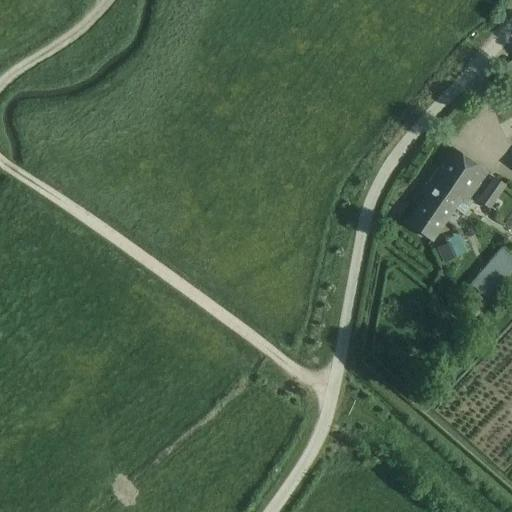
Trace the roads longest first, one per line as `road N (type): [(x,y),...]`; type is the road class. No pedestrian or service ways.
road 1 (unclassified): [(272,511),(321,430),(375,193),(400,153),(511,29)]
road 2 (track): [(332,394),(0,163)]
road 3 (track): [(332,394),(482,511)]
road 4 (track): [(103,0),(69,39),(0,82)]
